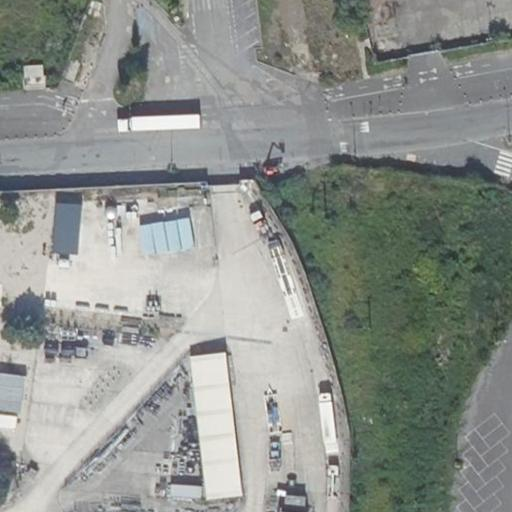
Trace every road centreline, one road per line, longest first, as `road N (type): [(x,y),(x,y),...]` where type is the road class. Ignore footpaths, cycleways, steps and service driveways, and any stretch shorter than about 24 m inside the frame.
road 1 (unclassified): [(0,160),(219,149)]
road 2 (unclassified): [(219,149),(423,137)]
